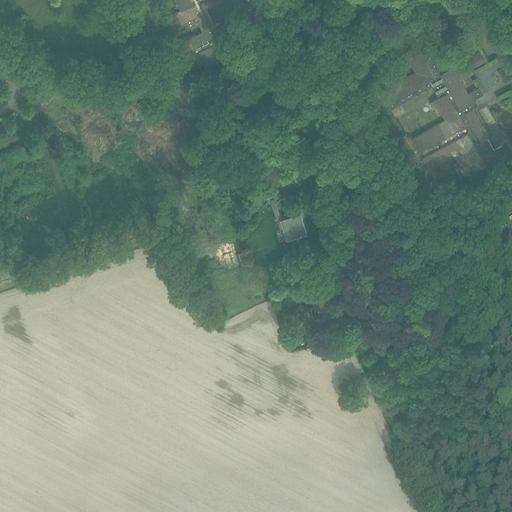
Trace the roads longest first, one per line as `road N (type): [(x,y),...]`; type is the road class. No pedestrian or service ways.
road 1 (unclassified): [(394,423),(356,333),(285,89)]
road 2 (unclassified): [(285,89),(22,80)]
road 3 (residential): [(285,89),(345,78),(429,0)]
